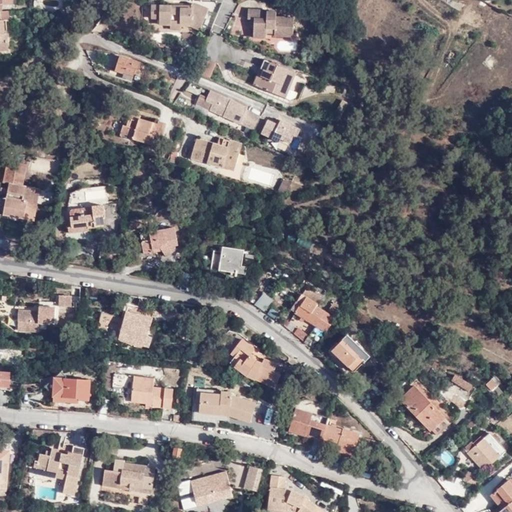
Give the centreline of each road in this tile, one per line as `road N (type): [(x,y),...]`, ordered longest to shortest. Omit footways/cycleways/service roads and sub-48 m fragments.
road 1 (residential): [(429,486),(351,393),(279,333),(217,300),(0,265)]
road 2 (residential): [(0,414),(188,431),(409,492),(429,486)]
